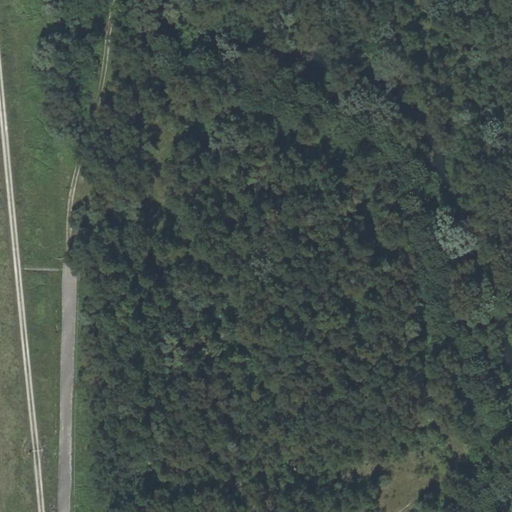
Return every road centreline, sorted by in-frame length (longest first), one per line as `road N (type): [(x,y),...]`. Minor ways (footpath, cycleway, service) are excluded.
road 1 (track): [(43,511),(0,77)]
road 2 (track): [(115,0),(72,186),(67,258)]
